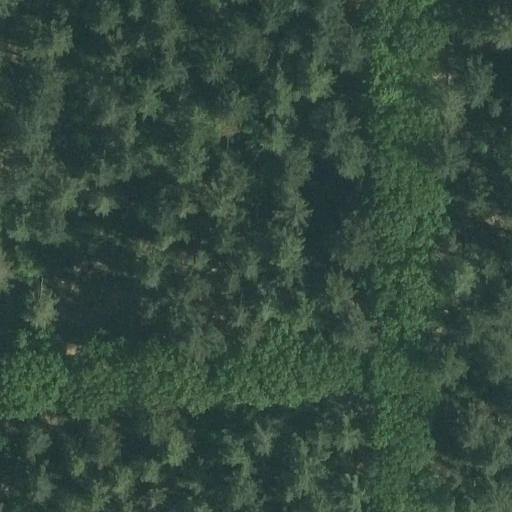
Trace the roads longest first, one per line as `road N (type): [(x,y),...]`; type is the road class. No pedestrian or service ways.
road 1 (track): [(12,0),(3,511)]
road 2 (track): [(405,0),(401,511)]
road 3 (track): [(8,338),(402,314)]
